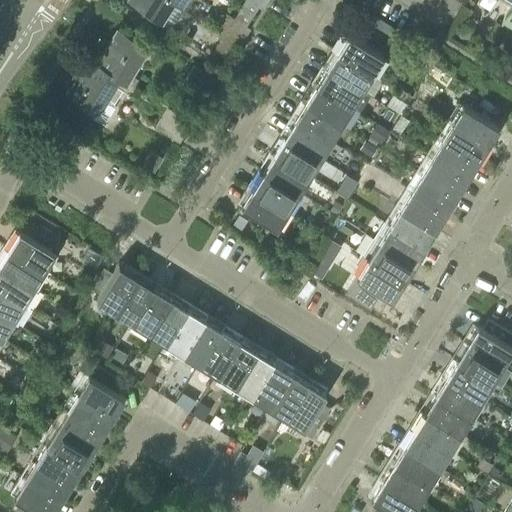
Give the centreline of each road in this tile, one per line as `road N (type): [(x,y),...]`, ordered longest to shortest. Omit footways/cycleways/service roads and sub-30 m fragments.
road 1 (residential): [(165,243),(319,0)]
road 2 (residential): [(388,379),(165,243)]
road 3 (residential): [(84,511),(137,425),(231,482)]
road 4 (residential): [(165,243),(18,156)]
road 5 (residential): [(307,511),(388,379)]
road 6 (residential): [(388,379),(465,253)]
